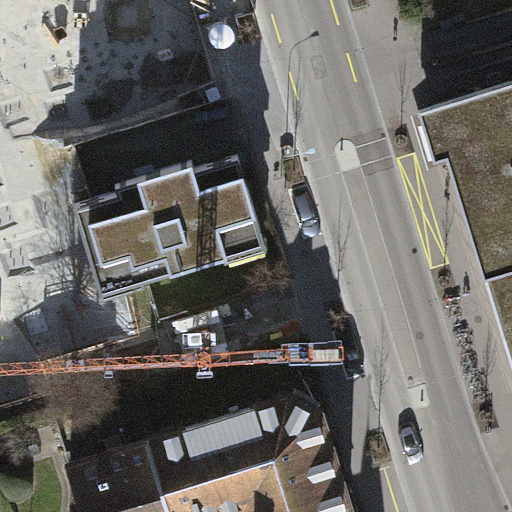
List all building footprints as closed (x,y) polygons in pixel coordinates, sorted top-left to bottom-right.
[(2,0),(0,0),(0,102),(33,91),(2,0)] [(511,78),(431,103),(479,258),(511,247),(511,78)] [(118,190),(74,203),(101,291),(226,253),(221,239),(261,227),(238,153),(195,167),(192,159),(116,182),(118,190)] [(0,378),(31,370),(0,251),(0,209),(22,204),(15,178),(0,182),(0,378)] [(511,247),(479,258),(511,365),(511,247)] [(349,511),(317,409),(290,394),(149,438),(171,511),(235,511),(244,509),(244,511),(349,511)] [(171,511),(149,438),(70,462),(85,511),(171,511)]
